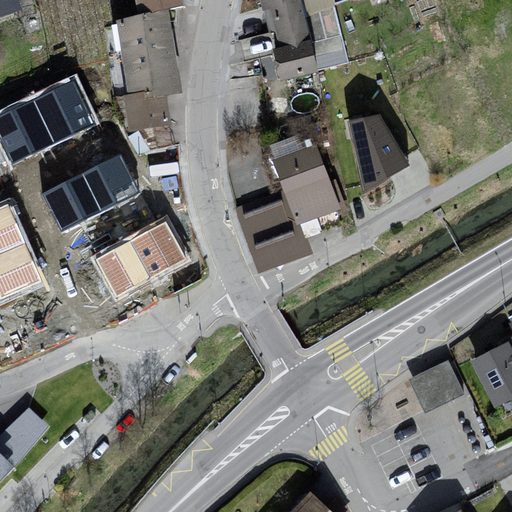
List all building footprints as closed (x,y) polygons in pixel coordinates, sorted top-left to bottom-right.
[(23,0),(0,0),(0,28),(30,18),(23,0)] [(141,0),(146,23),(193,14),(190,0),(141,0)] [(307,0),(265,0),(285,90),(325,82),(307,0)] [(177,20),(126,27),(136,100),(173,95),(187,93),(177,20)] [(76,81),(34,101),(55,144),(97,124),(76,81)] [(173,95),(136,100),(141,136),(178,130),(173,95)] [(34,101),(0,117),(0,135),(14,164),(55,144),(34,101)] [(396,115),(355,119),(361,184),(402,181),(396,115)] [(323,150),(279,165),(300,230),(345,215),(323,150)] [(120,155),(83,173),(102,210),(138,192),(120,155)] [(83,173),(43,193),(61,230),(102,210),(83,173)] [(10,197),(0,201),(0,278),(39,261),(10,197)] [(284,198),(237,213),(265,276),(313,255),(300,230),(284,198)] [(127,236),(86,250),(101,295),(142,281),(127,236)] [(511,346),(509,341),(470,360),(494,408),(511,398),(511,346)] [(452,365),(413,385),(429,414),(431,419),(469,400),(452,365)] [(29,407),(0,433),(0,441),(21,461),(48,426),(29,407)] [(0,493),(26,466),(21,461),(0,441),(0,493)] [(333,511),(318,497),(304,511),(333,511)]
